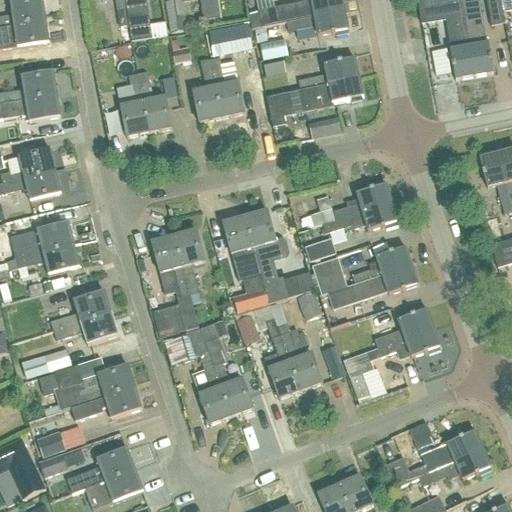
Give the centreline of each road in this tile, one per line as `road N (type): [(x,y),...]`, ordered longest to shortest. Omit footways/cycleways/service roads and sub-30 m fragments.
road 1 (residential): [(203,496),(490,380)]
road 2 (residential): [(113,209),(406,136)]
road 3 (residential): [(203,496),(113,209)]
road 4 (residential): [(490,380),(406,136)]
road 5 (residential): [(113,209),(73,0)]
road 6 (residential): [(406,136),(380,0)]
